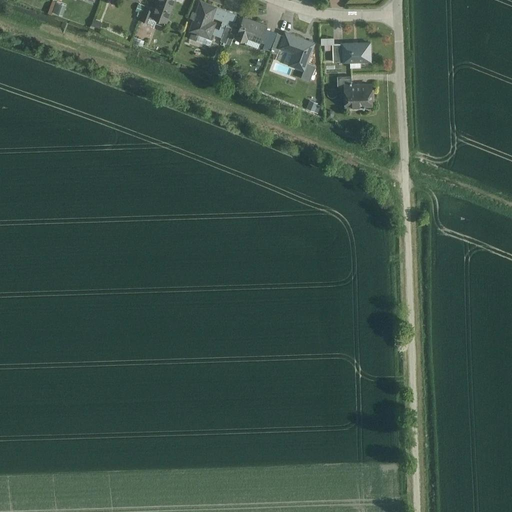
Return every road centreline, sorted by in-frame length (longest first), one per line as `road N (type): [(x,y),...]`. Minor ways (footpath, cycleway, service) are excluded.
road 1 (unclassified): [(415,511),(396,18)]
road 2 (track): [(0,19),(402,178)]
road 3 (residential): [(396,18),(325,15),(275,0)]
